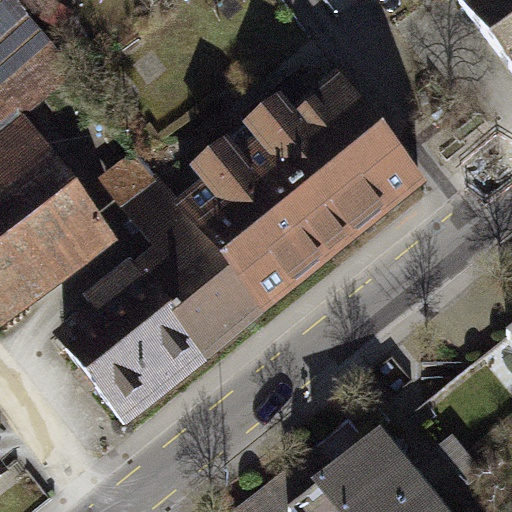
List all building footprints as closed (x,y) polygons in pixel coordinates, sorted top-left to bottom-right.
[(0,0),(0,138),(26,119),(79,75),(16,0),(0,0)] [(511,0),(467,0),(462,4),(511,67),(511,0)] [(179,211),(260,312),(421,183),(340,83),(179,211)] [(26,119),(0,138),(0,334),(121,244),(26,119)] [(260,312),(179,211),(158,185),(124,211),(160,256),(139,274),(131,266),(89,298),(97,306),(57,339),(128,424),(260,312)] [(0,508),(30,488),(0,444),(0,508)] [(324,445),(250,511),(286,511),(341,463),(324,445)] [(437,511),(384,445),(300,511),(437,511)]
